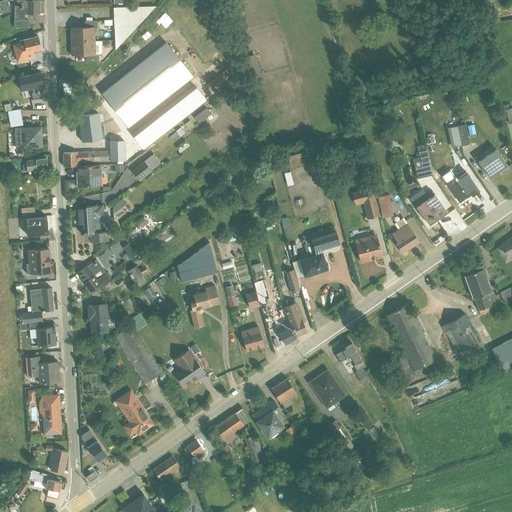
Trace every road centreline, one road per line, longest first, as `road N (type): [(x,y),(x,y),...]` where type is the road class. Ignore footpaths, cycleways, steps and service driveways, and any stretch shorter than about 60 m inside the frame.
road 1 (tertiary): [(76,505),(511,203)]
road 2 (unclassified): [(49,0),(76,505)]
